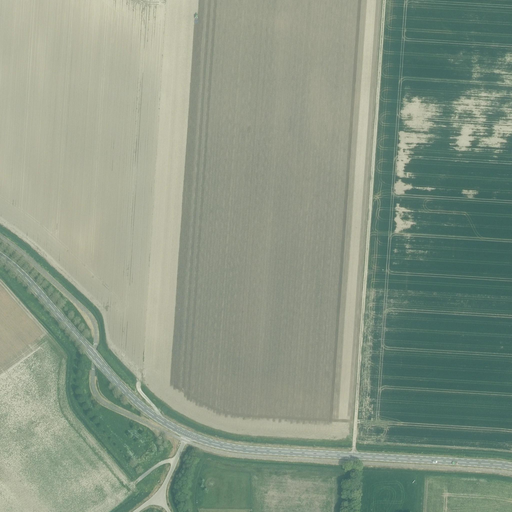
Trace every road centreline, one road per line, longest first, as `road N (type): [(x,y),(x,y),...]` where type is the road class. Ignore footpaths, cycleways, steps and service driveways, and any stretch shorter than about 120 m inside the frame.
road 1 (track): [(353,456),(384,0)]
road 2 (secondary): [(511,468),(252,450),(187,434)]
road 3 (secondary): [(187,434),(126,392),(0,255)]
